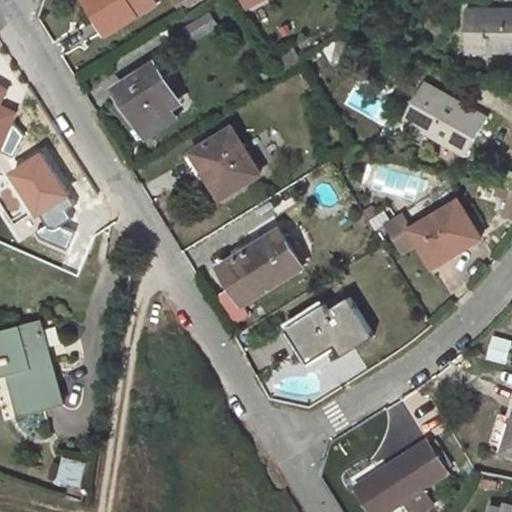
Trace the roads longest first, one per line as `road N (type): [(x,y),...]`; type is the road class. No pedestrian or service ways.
road 1 (residential): [(4,0),(282,447)]
road 2 (residential): [(511,262),(468,316),(413,364),(282,447)]
